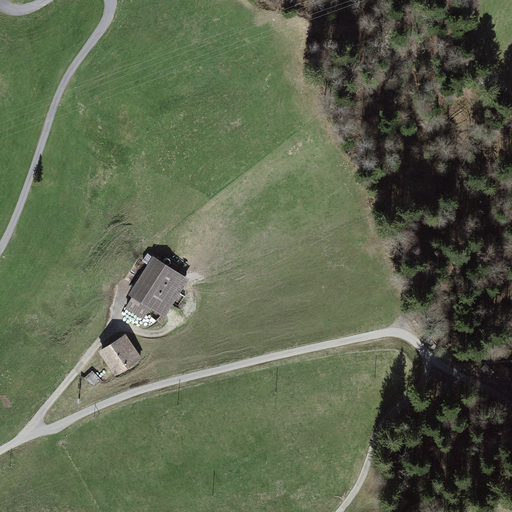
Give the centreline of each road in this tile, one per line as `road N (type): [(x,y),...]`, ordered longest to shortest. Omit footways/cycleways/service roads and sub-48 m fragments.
road 1 (track): [(511,395),(408,336),(375,334),(158,384),(0,452)]
road 2 (residential): [(0,257),(63,90),(111,17),(112,0)]
road 3 (track): [(337,511),(356,488),(380,425),(425,380),(423,348)]
road 4 (unknown): [(27,437),(43,398),(119,309)]
